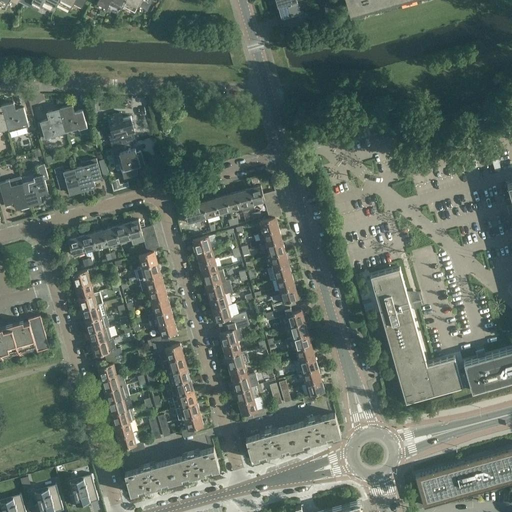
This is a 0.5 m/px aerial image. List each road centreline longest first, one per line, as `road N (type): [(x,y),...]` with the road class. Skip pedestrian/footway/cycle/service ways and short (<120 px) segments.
road 1 (residential): [(242,491),(161,193)]
road 2 (unclassified): [(0,79),(267,90)]
road 3 (unclassified): [(355,396),(285,157)]
road 4 (residential): [(122,511),(55,289)]
road 5 (unclassified): [(161,193),(285,157)]
road 6 (unclassified): [(37,228),(161,193)]
